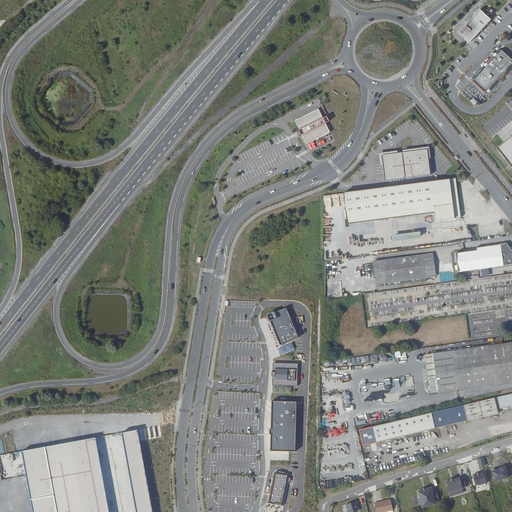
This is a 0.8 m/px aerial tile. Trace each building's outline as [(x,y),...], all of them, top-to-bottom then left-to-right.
[(471,43),(492,20),(480,9),(459,32),(466,38),(465,39),(469,42),(470,42),(471,43)] [(511,63),(511,59),(501,49),(497,54),(496,54),(494,55),(495,56),(488,63),(488,64),(486,63),(484,65),(486,67),(473,80),(486,92),(511,63)] [(469,85),(464,92),(469,96),(475,89),(469,85)] [(469,103),(475,108),(479,102),(474,97),(469,103)] [(295,121),(301,133),(306,144),(330,132),(326,123),(329,121),(327,117),(323,119),(319,109),(295,121)] [(511,136),(497,148),(511,166),(511,136)] [(315,144),(318,143),(318,141),(308,144),(309,149),(316,147),(315,144)] [(383,156),(386,182),(432,176),(429,150),(383,156)] [(437,221),(461,218),(456,178),(344,193),(347,223),(435,212),(437,221)] [(420,233),(391,236),(392,243),(421,240),(420,233)] [(511,264),(511,250),(507,244),(477,248),(477,250),(456,253),(458,272),(511,264)] [(376,285),(437,276),(433,253),(373,262),(376,285)] [(488,268),(481,269),(482,278),(489,277),(488,268)] [(275,311),(266,315),(269,321),(271,320),(281,344),(298,337),(286,309),(275,313),(275,311)] [(511,341),(451,351),(432,354),(438,394),(457,391),(511,382),(511,341)] [(298,364),(273,363),(273,372),(272,373),(272,377),(273,377),(273,385),(298,387),(298,364)] [(501,410),(511,407),(511,394),(498,398),(501,410)] [(497,398),(466,406),(436,413),(439,429),(470,421),(501,414),(497,398)] [(297,402),(272,402),(272,430),(270,430),(270,433),(272,433),(271,451),(296,452),(297,402)] [(366,447),(439,429),(436,413),(362,431),(366,447)] [(152,511),(138,430),(22,452),(32,507),(33,511),(152,511)] [(479,466),(485,465),(484,457),(477,459),(479,466)] [(508,478),(506,466),(499,468),(500,469),(492,471),(494,481),(508,478)] [(485,472),(482,473),(481,472),(477,472),(477,473),(474,474),(476,485),(487,483),(485,472)] [(288,476),(275,473),(274,476),(271,475),(271,478),(273,479),(271,488),(269,487),(267,493),(271,494),(269,503),(282,505),(287,481),(290,482),(290,479),(287,478),(288,476)] [(453,479),(449,480),(452,490),(465,486),(469,485),(466,475),(457,478),(456,476),(453,478),(453,479)] [(436,491),(434,485),(421,489),(423,497),(422,498),(423,502),(425,502),(426,506),(440,502),(439,498),(443,497),(441,489),(436,491)] [(465,486),(452,490),(453,494),(466,490),(465,486)] [(400,508),(398,498),(381,501),(383,511),(400,508)] [(346,504),(347,511),(355,511),(359,511),(356,501),(346,504)]
